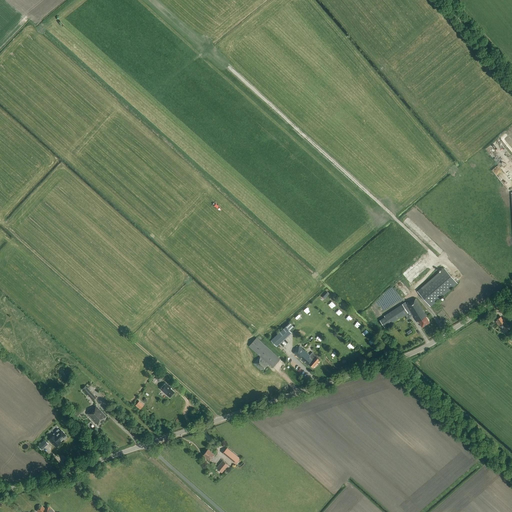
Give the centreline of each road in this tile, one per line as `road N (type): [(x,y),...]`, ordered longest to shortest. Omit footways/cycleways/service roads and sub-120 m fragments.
road 1 (unclassified): [(25,486),(414,353),(511,291)]
road 2 (track): [(0,222),(220,420)]
